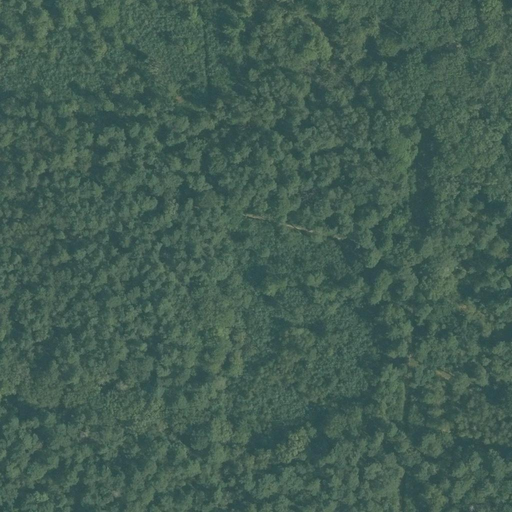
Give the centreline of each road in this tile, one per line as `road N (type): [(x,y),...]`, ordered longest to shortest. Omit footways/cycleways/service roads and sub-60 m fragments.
road 1 (unknown): [(413,264),(367,239),(264,207),(0,143)]
road 2 (track): [(430,39),(413,264)]
road 3 (primary): [(511,72),(361,0)]
road 4 (track): [(401,511),(409,372)]
